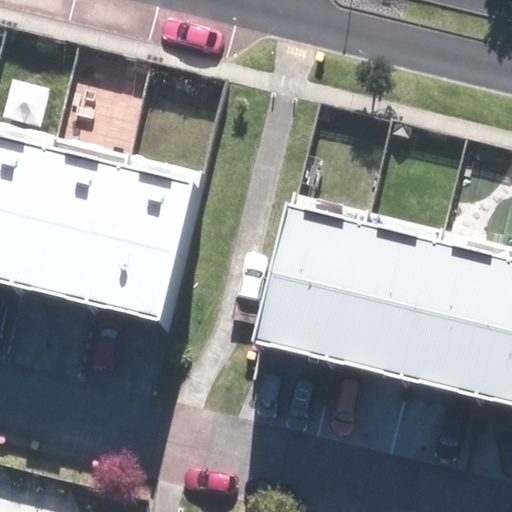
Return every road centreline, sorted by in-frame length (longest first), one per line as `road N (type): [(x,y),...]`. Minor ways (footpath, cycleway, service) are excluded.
road 1 (residential): [(0,391),(511,511)]
road 2 (residential): [(511,76),(214,0)]
